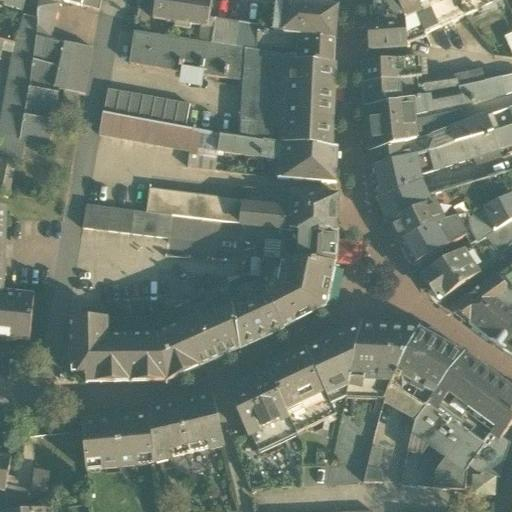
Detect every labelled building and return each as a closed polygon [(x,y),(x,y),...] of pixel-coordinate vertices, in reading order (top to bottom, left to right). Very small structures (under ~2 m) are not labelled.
[(49,0),(81,8),(82,0),(49,0)] [(82,0),(81,8),(99,13),(101,0),(82,0)] [(155,0),(152,21),(207,30),(208,20),(211,1),(207,0),(155,0)] [(385,0),(385,4),(386,4),(387,16),(392,19),(402,17),(403,17),(395,0),(385,0)] [(466,21),(456,0),(395,0),(403,17),(405,22),(416,17),(425,39),(466,21)] [(504,0),(456,0),(466,21),(506,2),(504,0)] [(57,103),(59,92),(59,90),(56,89),(64,46),(51,42),(58,10),(54,5),(40,2),(38,11),(37,22),(37,31),(35,45),(33,63),(30,85),(20,141),(19,143),(25,144),(49,148),(57,103)] [(405,42),(402,17),(392,19),(387,16),(386,4),(385,4),(385,5),(372,6),(373,20),(370,24),(368,24),(370,54),(406,51),(405,42)] [(281,37),(298,39),(298,38),(334,43),(337,12),(285,7),(281,37)] [(402,17),(405,42),(426,40),(425,39),(416,17),(405,22),(403,17),(402,17)] [(18,40),(35,45),(37,31),(37,22),(24,19),(18,40)] [(210,46),(223,48),(227,23),(214,21),(213,31),(210,46)] [(238,25),(227,23),(223,48),(234,50),(238,25)] [(259,27),(238,25),(234,50),(243,51),(255,53),(258,34),(259,27)] [(128,66),(242,83),(243,51),(234,50),(223,48),(210,46),(133,34),(128,66)] [(255,53),(275,56),(276,48),(297,52),(298,39),(281,37),(258,34),(255,53)] [(333,67),(334,43),(298,38),(298,39),(297,52),(296,60),(296,63),(333,67)] [(14,58),(33,63),(35,45),(18,40),(14,58)] [(15,47),(3,44),(1,53),(13,56),(15,47)] [(84,50),(64,46),(56,89),(59,90),(59,92),(65,93),(84,96),(92,51),(84,50)] [(335,67),(333,67),(296,63),(296,60),(275,56),(255,53),(243,51),(242,83),(240,141),(263,145),(281,148),(331,151),(332,137),(335,67)] [(14,58),(0,125),(0,137),(20,141),(30,85),(33,63),(14,58)] [(363,65),(363,87),(397,83),(397,82),(421,79),(419,61),(370,64),(363,65)] [(453,79),(459,90),(485,84),(485,83),(482,72),(453,79)] [(417,91),(420,99),(459,90),(453,79),(451,75),(442,77),(434,78),(422,79),(421,79),(397,82),(397,83),(398,95),(417,91)] [(501,80),(505,97),(511,94),(511,77),(501,79),(501,80)] [(485,84),(459,90),(420,99),(399,104),(398,104),(400,121),(412,118),(454,108),(505,97),(501,80),(501,79),(485,83),(485,84)] [(363,87),(365,110),(398,104),(399,104),(398,95),(397,83),(363,87)] [(189,107),(107,91),(102,115),(184,130),(189,107)] [(365,110),(368,143),(402,136),(402,131),(400,121),(398,104),(365,110)] [(412,122),(455,113),(454,108),(412,118),(400,121),(402,131),(408,130),(413,128),(412,122)] [(459,111),(455,113),(460,127),(464,126),(459,111)] [(408,130),(410,144),(421,140),(460,127),(455,113),(412,122),(413,128),(408,130)] [(179,152),(189,154),(193,134),(182,132),(181,132),(126,122),(102,117),(98,137),(154,148),(178,152),(179,152)] [(418,147),(404,150),(406,161),(409,160),(409,159),(414,158),(424,155),(454,146),(493,135),(486,118),(464,126),(460,127),(421,140),(425,148),(423,149),(418,147)] [(511,127),(493,135),(499,153),(511,148),(511,127)] [(408,130),(402,131),(402,136),(368,143),(368,146),(370,156),(404,146),(410,144),(408,130)] [(219,140),(193,134),(189,154),(188,170),(214,173),(217,154),(219,140)] [(433,173),(499,153),(493,135),(454,146),(424,155),(414,158),(418,172),(432,168),(433,173)] [(0,137),(0,161),(13,163),(21,165),(25,144),(19,143),(20,141),(0,137)] [(217,154),(271,162),(272,153),(280,154),(281,148),(263,145),(240,141),(220,139),(220,140),(219,140),(217,154)] [(372,171),(406,161),(404,150),(404,146),(370,156),(372,171)] [(337,152),(331,151),(281,148),(280,154),(277,181),(336,185),(337,152)] [(372,171),(379,202),(413,189),(411,174),(418,172),(414,158),(409,159),(409,160),(406,161),(372,171)] [(0,189),(8,191),(13,163),(0,161),(0,189)] [(433,204),(442,223),(456,219),(457,219),(453,211),(466,205),(471,216),(472,215),(483,211),(491,207),(479,183),(472,185),(453,191),(453,190),(426,198),(430,205),(433,204)] [(379,202),(384,214),(418,199),(413,189),(379,202)] [(157,216),(159,216),(162,192),(149,191),(146,214),(157,216)] [(173,194),(162,192),(159,216),(169,217),(171,218),(173,194)] [(185,195),(173,194),(171,218),(183,219),(185,195)] [(197,197),(185,195),(183,219),(195,221),(197,197)] [(289,229),(289,230),(300,231),(337,234),(338,198),(290,195),(289,217),(289,229)] [(384,214),(389,225),(430,206),(425,198),(426,198),(425,196),(418,199),(384,214)] [(245,203),(197,197),(195,221),(240,226),(242,207),(244,208),(245,203)] [(490,224),(495,234),(511,223),(511,198),(511,197),(491,207),(483,211),(490,224)] [(389,225),(398,244),(442,223),(433,204),(430,205),(426,198),(425,198),(430,206),(389,225)] [(82,231),(107,234),(110,210),(86,207),(82,231)] [(283,229),(289,230),(289,229),(289,217),(280,216),(280,211),(244,208),(242,207),(240,226),(243,226),(245,226),(255,227),(283,229)] [(134,213),(110,210),(107,234),(131,237),(134,213)] [(471,216),(468,217),(469,219),(466,221),(472,233),(490,224),(483,211),(472,215),(471,216)] [(146,214),(134,213),(131,237),(143,238),(146,214)] [(157,216),(146,214),(143,238),(155,239),(157,216)] [(159,216),(157,216),(155,239),(167,241),(169,217),(159,216)] [(470,234),(472,233),(466,221),(469,219),(468,217),(457,219),(456,219),(442,223),(398,244),(411,267),(470,234)] [(462,254),(478,277),(488,270),(511,246),(511,223),(495,234),(484,240),(477,245),(472,247),(462,254)] [(490,224),(472,233),(470,234),(477,245),(484,240),(495,234),(490,224)] [(244,242),(254,242),(255,227),(245,226),(244,242)] [(283,229),(255,227),(254,242),(282,244),(283,229)] [(283,262),(297,262),(300,231),(289,230),(283,229),(282,244),(281,261),(281,262),(283,262)] [(337,234),(300,231),(297,262),(335,266),(335,265),(337,234)] [(346,265),(361,264),(360,242),(345,243),(346,265)] [(430,292),(441,304),(478,277),(462,254),(420,278),(430,292)] [(175,269),(222,270),(222,259),(175,259),(175,269)] [(259,279),(260,260),(251,259),(250,279),(259,279)] [(260,279),(266,291),(278,284),(283,262),(281,262),(281,261),(260,260),(259,279),(260,279)] [(265,291),(278,320),(325,295),(328,296),(331,283),(335,266),(297,262),(283,262),(278,284),(266,291),(265,291)] [(511,272),(499,281),(508,292),(511,296),(511,272)] [(228,286),(237,339),(278,320),(265,291),(266,291),(260,279),(259,279),(250,279),(245,278),(228,286)] [(469,326),(508,292),(499,281),(497,278),(450,312),(469,326)] [(1,299),(2,284),(0,283),(0,332),(12,334),(11,341),(30,342),(34,303),(1,299)] [(173,310),(195,358),(237,339),(228,286),(173,310)] [(511,296),(508,292),(469,326),(503,352),(511,358),(511,296)] [(326,309),(328,296),(325,295),(278,320),(283,331),(326,309)] [(152,320),(80,321),(81,355),(97,355),(97,373),(164,372),(195,358),(173,310),(152,320)] [(283,331),(278,320),(237,339),(239,351),(283,331)] [(200,369),(195,358),(164,372),(97,373),(97,355),(81,355),(80,321),(68,321),(69,367),(85,367),(85,385),(167,384),(200,369)] [(305,353),(311,365),(357,342),(360,328),(305,353)] [(360,328),(357,342),(362,339),(413,341),(417,332),(404,329),(403,332),(390,329),(389,331),(376,328),(375,331),(360,328)] [(417,332),(413,341),(457,365),(464,355),(418,330),(417,332)] [(239,351),(237,339),(195,358),(200,369),(239,351)] [(388,389),(413,341),(362,339),(357,342),(345,399),(384,401),(388,389)] [(425,409),(457,365),(413,341),(388,389),(425,409)] [(345,399),(357,342),(311,365),(330,406),(345,399)] [(266,372),(271,383),(311,365),(305,353),(266,372)] [(511,390),(464,355),(457,365),(511,405),(511,390)] [(330,406),(311,365),(271,383),(296,436),(335,417),(335,416),(330,406)] [(500,441),(511,424),(511,405),(457,365),(425,409),(414,423),(414,425),(411,435),(428,448),(445,460),(435,474),(433,489),(464,492),(466,475),(465,473),(469,468),(492,436),(500,442),(500,441)] [(227,390),(232,401),(271,383),(266,372),(227,390)] [(296,436),(271,383),(232,401),(258,456),(297,437),(296,436)] [(388,389),(384,401),(383,405),(414,423),(425,409),(388,389)] [(148,412),(149,417),(153,459),(169,455),(171,460),(209,451),(208,445),(222,442),(211,397),(211,396),(209,397),(148,412)] [(153,465),(153,459),(149,417),(81,424),(82,433),(86,472),(153,465)] [(428,448),(411,435),(407,454),(422,456),(428,448)] [(475,473),(498,479),(508,447),(500,441),(500,442),(492,436),(469,468),(475,473)] [(382,472),(378,471),(382,451),(371,448),(367,468),(363,483),(382,484),(382,472)] [(0,511),(2,511),(6,490),(8,478),(11,461),(0,458),(0,511)] [(33,470),(32,486),(47,487),(48,470),(33,470)] [(6,490),(17,492),(19,480),(8,478),(6,490)] [(17,492),(6,490),(2,511),(37,511),(43,511),(45,496),(17,492)]
